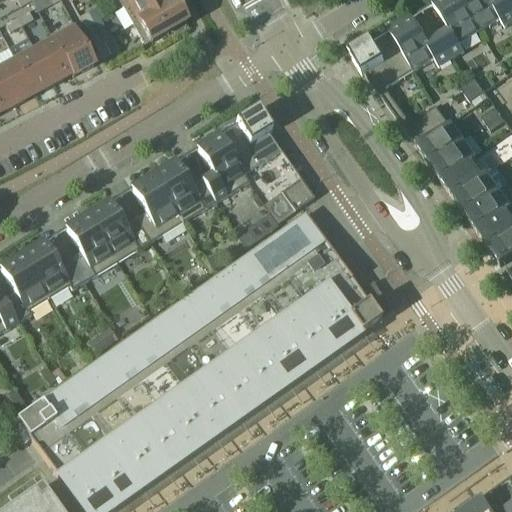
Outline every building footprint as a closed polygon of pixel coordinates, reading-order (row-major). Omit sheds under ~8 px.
[(19,0),(15,2),(20,11),(31,5),(28,0),(19,0)] [(46,0),(51,8),(59,4),(57,0),(46,0)] [(114,0),(121,11),(139,0),(114,0)] [(173,6),(173,5),(170,7),(165,0),(139,0),(121,11),(132,30),(173,6)] [(478,35),(457,0),(445,0),(431,9),(432,10),(433,10),(446,33),(436,39),(450,63),(463,55),(458,47),(478,35)] [(511,16),(502,0),(499,0),(491,5),(487,0),(457,0),(478,35),(498,22),(503,31),(511,25),(511,16)] [(511,0),(502,0),(511,16),(511,0)] [(184,25),(178,14),(173,6),(132,30),(143,49),(184,25)] [(32,24),(27,16),(16,22),(20,30),(32,24)] [(92,28),(86,16),(78,21),(84,32),(92,28)] [(426,45),(412,23),(413,22),(412,20),(389,35),(413,75),(433,62),(438,71),(450,63),(436,39),(426,45)] [(20,30),(16,22),(4,28),(9,36),(20,30)] [(72,81),(80,76),(92,70),(69,28),(49,39),(72,81)] [(102,47),(96,35),(88,40),(94,51),(102,47)] [(370,43),(348,57),(361,79),(364,78),(383,105),(416,152),(446,131),(448,129),(435,110),(410,128),(390,100),(384,92),(413,75),(389,35),(383,38),(371,45),(370,43)] [(72,81),(49,39),(52,44),(33,54),(31,49),(30,49),(52,90),(53,90),(52,87),(70,78),(71,81),(72,81)] [(109,58),(102,47),(94,51),(100,63),(109,58)] [(52,90),(30,49),(33,54),(14,64),(12,59),(11,59),(32,98),(51,88),(52,90)] [(32,98),(11,59),(14,65),(0,72),(0,83),(14,111),(15,110),(14,108),(32,98)] [(483,96),(473,82),(466,87),(476,101),(483,96)] [(14,111),(0,83),(0,115),(13,109),(14,111)] [(466,87),(459,92),(469,106),(476,101),(466,87)] [(499,119),(494,112),(480,121),(485,128),(499,119)] [(217,139),(242,179),(243,178),(279,156),(267,137),(270,135),(256,113),(234,126),(235,128),(217,139)] [(504,125),(499,119),(485,128),(490,135),(504,125)] [(462,144),(461,143),(457,146),(446,131),(416,152),(428,169),(462,144)] [(217,139),(194,153),(195,155),(196,154),(210,177),(199,183),(214,207),(248,187),(243,178),(242,179),(217,139)] [(474,161),(462,144),(428,169),(440,185),(474,161)] [(486,177),(485,176),(480,179),(470,166),(475,162),(474,161),(440,185),(451,202),(486,177)] [(199,183),(189,190),(175,167),(176,166),(175,165),(152,179),(181,227),(214,207),(199,183)] [(498,194),(486,177),(451,202),(463,219),(498,194)] [(181,227),(152,179),(129,193),(130,195),(130,194),(144,217),(134,223),(148,247),(181,227)] [(293,216),(312,202),(299,183),(280,197),(293,216)] [(499,195),(498,194),(463,219),(475,235),(505,214),(494,199),(499,195)] [(134,223),(123,229),(110,207),(110,206),(110,205),(86,219),(116,267),(148,247),(134,223)] [(511,224),(505,214),(475,235),(487,252),(511,234),(511,224)] [(15,422),(15,423),(26,439),(77,511),(113,511),(379,324),(391,315),(371,286),(358,295),(344,276),(334,261),(315,235),(304,218),(15,422)] [(116,267),(86,219),(63,233),(64,235),(65,234),(79,257),(68,263),(83,287),(116,267)] [(244,233),(234,241),(244,253),(254,246),(244,233)] [(511,260),(511,234),(487,252),(499,270),(511,260)] [(58,269),(44,247),(45,246),(44,245),(21,259),(48,303),(68,291),(70,295),(83,287),(68,263),(58,269)] [(217,255),(204,264),(212,276),(225,268),(217,255)] [(48,303),(21,259),(0,271),(0,275),(13,297),(2,303),(17,327),(30,319),(28,315),(48,303)] [(184,280),(175,286),(181,296),(191,290),(184,280)] [(0,304),(0,337),(17,327),(2,303),(0,304)] [(48,389),(55,385),(45,371),(38,376),(48,389)] [(16,412),(23,407),(13,393),(6,398),(16,412)] [(511,511),(511,484),(509,480),(491,493),(503,509),(499,511),(482,511),(476,503),(475,504),(480,511),(511,511)] [(54,511),(40,490),(38,491),(32,482),(7,499),(13,509),(8,511),(54,511)]
